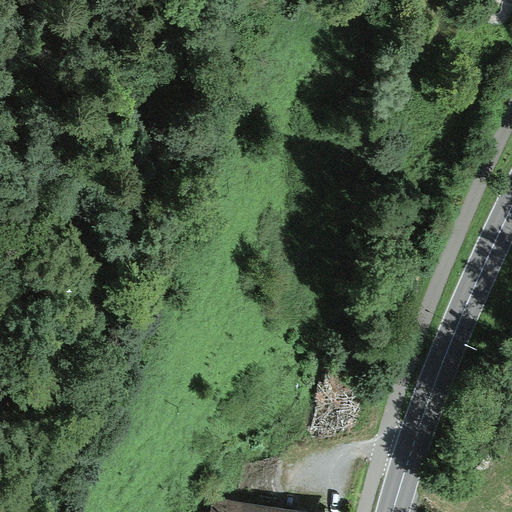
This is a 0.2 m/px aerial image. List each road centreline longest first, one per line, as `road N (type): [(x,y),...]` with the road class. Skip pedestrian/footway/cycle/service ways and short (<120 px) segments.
road 1 (track): [(44,0),(97,319),(86,399),(29,511)]
road 2 (secondary): [(393,511),(426,401),(511,197)]
road 3 (track): [(79,212),(161,0)]
